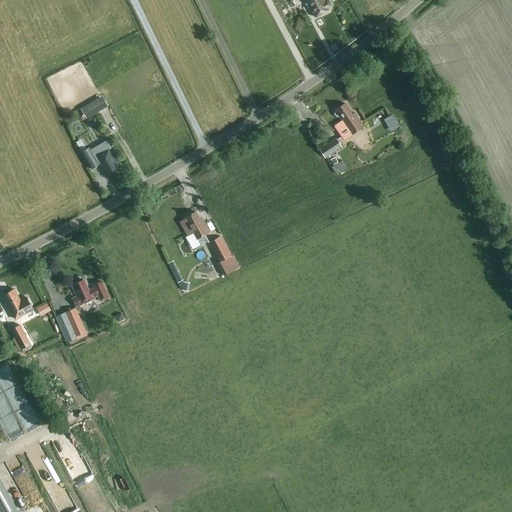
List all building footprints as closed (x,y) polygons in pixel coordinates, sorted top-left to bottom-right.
[(315,17),(327,11),(322,0),(304,0),(306,3),(307,3),(315,17)] [(101,97),(81,109),(86,119),(107,107),(101,97)] [(345,103),(333,111),(334,112),(333,114),(336,117),(338,117),(340,121),(333,126),(344,141),(363,127),(354,114),(353,115),(345,103)] [(336,138),(319,149),(325,158),(341,147),(336,138)] [(98,164),(100,163),(106,174),(118,167),(108,149),(111,148),(106,140),(90,149),(88,146),(81,151),(91,169),(99,165),(98,164)] [(331,167),(336,175),(347,168),(342,161),(331,167)] [(184,217),(185,219),(179,222),(187,236),(193,233),(196,238),(209,231),(203,221),(202,223),(195,211),(184,217)] [(160,238),(166,250),(170,248),(164,236),(160,238)] [(231,256),(220,236),(209,242),(219,262),(216,264),(223,275),(239,267),(233,255),(231,256)] [(83,280),(72,285),(70,286),(75,296),(71,298),(75,308),(79,306),(95,299),(94,298),(97,297),(100,302),(109,298),(101,281),(92,285),(93,288),(88,289),(83,280)] [(190,283),(184,281),(182,290),(189,291),(190,283)] [(3,295),(12,313),(16,320),(34,310),(26,296),(20,300),(14,289),(3,295)] [(35,309),(40,317),(50,311),(46,303),(35,309)] [(75,308),(55,316),(67,343),(75,339),(74,337),(85,332),(76,311),(81,309),(79,306),(75,308)] [(19,325),(12,329),(10,330),(20,349),(30,344),(19,325)] [(2,368),(0,368),(0,387),(10,382),(2,368)] [(88,425),(91,420),(83,416),(81,421),(88,425)] [(71,465),(59,469),(62,482),(75,478),(71,465)] [(0,511),(20,511),(18,508),(17,508),(0,478),(0,511)] [(22,511),(32,511),(40,507),(37,502),(22,511)]
